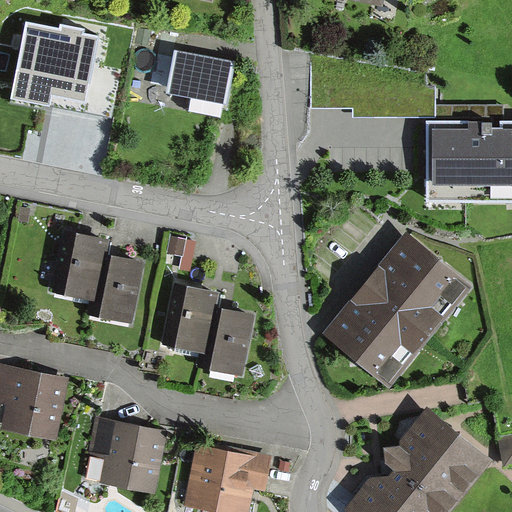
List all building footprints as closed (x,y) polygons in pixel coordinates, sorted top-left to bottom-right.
[(96,39),(28,25),(13,97),(48,104),(50,93),(84,100),(96,39)] [(235,63),(174,52),(166,94),(227,105),(235,63)] [(511,114),(426,116),(428,195),(511,193),(511,114)] [(97,291),(106,248),(109,234),(68,225),(56,283),(97,291)] [(477,285),(410,225),(322,323),(388,382),(477,285)] [(179,271),(194,272),(195,239),(179,238),(179,271)] [(106,248),(97,291),(94,308),(129,315),(142,255),(106,248)] [(167,340),(207,348),(216,303),(219,287),(180,279),(167,340)] [(216,303),(207,348),(204,362),(240,370),(253,311),(216,303)] [(69,377),(0,365),(0,403),(9,407),(4,435),(58,444),(69,377)] [(449,511),(493,458),(428,406),(344,509),(347,511),(449,511)] [(168,429),(98,419),(93,452),(107,458),(102,491),(158,498),(168,429)] [(511,470),(511,441),(502,442),(503,471),(511,470)] [(269,457),(196,446),(186,510),(198,511),(253,511),(257,489),(264,490),(269,457)]
